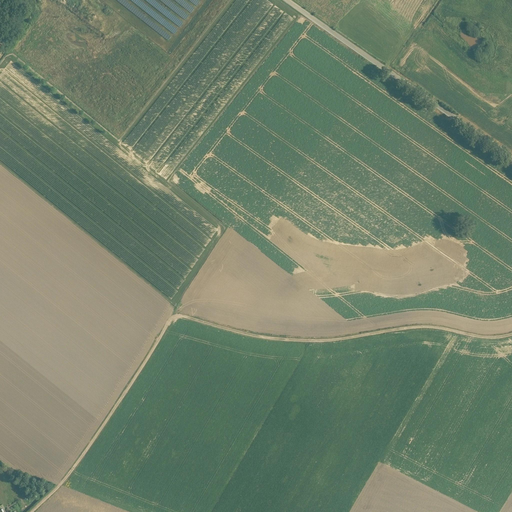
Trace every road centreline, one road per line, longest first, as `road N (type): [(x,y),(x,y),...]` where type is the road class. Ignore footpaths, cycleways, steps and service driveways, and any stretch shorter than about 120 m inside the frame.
road 1 (track): [(511,335),(408,326),(306,342),(171,317)]
road 2 (unclassified): [(511,157),(286,0)]
road 3 (track): [(32,511),(104,425),(171,317)]
